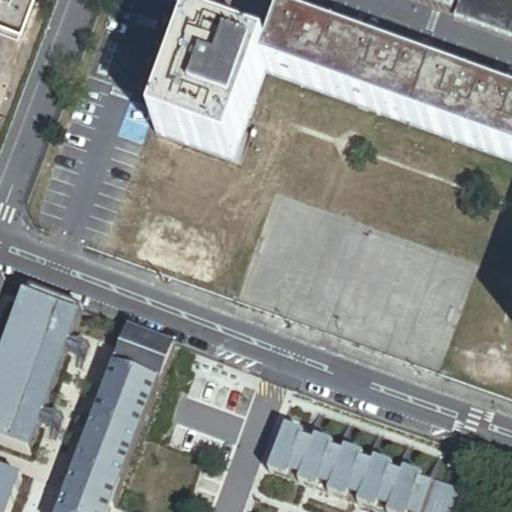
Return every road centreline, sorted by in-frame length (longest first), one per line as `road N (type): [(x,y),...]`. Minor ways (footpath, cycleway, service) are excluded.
road 1 (residential): [(0,243),(290,351)]
road 2 (residential): [(290,351),(511,433)]
road 3 (residential): [(0,199),(72,0)]
road 4 (residential): [(290,351),(232,511)]
